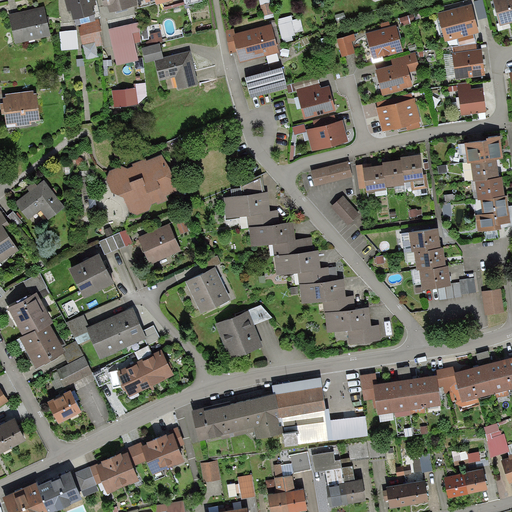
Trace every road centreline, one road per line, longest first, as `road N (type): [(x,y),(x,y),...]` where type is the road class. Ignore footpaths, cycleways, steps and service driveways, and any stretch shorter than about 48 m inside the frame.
road 1 (residential): [(278,173),(416,331),(418,350)]
road 2 (residential): [(208,386),(418,350)]
road 3 (residential): [(365,145),(498,119),(498,56),(511,50)]
road 4 (residential): [(66,455),(208,386)]
road 5 (residential): [(66,455),(0,345)]
